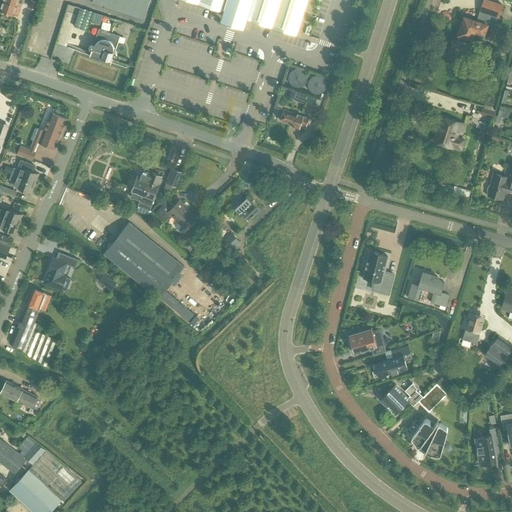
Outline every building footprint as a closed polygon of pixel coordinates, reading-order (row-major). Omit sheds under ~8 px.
[(3,0),(2,3),(0,9),(0,10),(14,15),(18,3),(19,0),(3,0)] [(29,7),(36,9),(38,2),(32,0),(29,7)] [(92,0),(92,2),(92,3),(143,19),(144,19),(149,0),(92,0)] [(223,12),(222,15),(228,17),(235,19),(240,21),(246,23),(247,19),(248,16),(297,32),(307,0),(195,0),(224,9),(223,11),(223,12)] [(483,0),(480,11),(477,21),(464,17),(458,35),(478,42),(481,33),(484,35),(487,25),(491,14),(499,17),(502,5),(485,0),(483,0)] [(70,3),(67,10),(78,14),(80,7),(70,3)] [(101,23),(104,14),(81,6),(75,25),(87,30),(91,19),(101,23)] [(92,50),(91,51),(91,52),(91,53),(90,55),(90,56),(91,56),(110,63),(111,63),(111,62),(112,60),(113,57),(114,57),(115,57),(116,57),(116,56),(117,56),(117,55),(117,54),(116,53),(115,52),(120,36),(99,29),(97,34),(97,35),(93,45),(92,44),(91,44),(91,45),(90,45),(90,46),(89,47),(89,48),(90,48),(90,49),(91,49),(92,50)] [(481,114),(492,117),(494,112),(483,108),(481,114)] [(309,119),(284,110),(280,120),(293,125),(293,126),(299,128),(301,124),(306,126),(309,119)] [(51,112),(39,143),(55,149),(67,119),(51,112)] [(462,132),(464,125),(440,117),(437,124),(439,125),(434,141),(453,148),(453,147),(461,150),(464,140),(456,137),(458,131),(462,132)] [(18,154),(33,159),(36,152),(21,146),(18,154)] [(14,168),(12,174),(35,183),(39,174),(33,171),(35,166),(21,160),(17,169),(14,168)] [(487,188),(487,191),(488,193),(488,195),(502,199),(504,193),(511,194),(511,163),(510,163),(506,177),(494,173),(490,185),(488,186),(487,188)] [(168,195),(175,187),(181,172),(172,168),(166,183),(162,192),(168,195)] [(140,201),(138,205),(136,212),(147,216),(152,211),(150,210),(153,201),(152,201),(160,182),(159,182),(162,176),(151,172),(151,173),(141,169),(138,176),(135,182),(133,183),(134,186),(132,190),(133,191),(131,197),(140,201)] [(35,183),(12,174),(10,179),(16,182),(14,187),(31,193),(35,183)] [(1,185),(0,186),(0,193),(14,198),(17,191),(1,185)] [(469,196),(471,190),(460,187),(458,193),(469,196)] [(234,208),(238,213),(233,217),(241,226),(248,219),(252,216),(259,209),(247,196),(234,208)] [(171,215),(184,228),(195,216),(179,200),(174,206),(168,200),(155,213),(164,222),(171,215)] [(220,211),(217,204),(212,206),(215,213),(220,211)] [(0,216),(19,224),(23,214),(8,208),(6,213),(4,213),(5,211),(0,209),(0,216)] [(19,224),(0,216),(0,223),(0,222),(2,223),(0,228),(15,234),(19,224)] [(104,253),(159,297),(184,266),(129,222),(104,253)] [(224,240),(232,249),(240,242),(232,233),(224,240)] [(0,234),(0,243),(6,246),(9,238),(0,234)] [(0,243),(0,256),(6,258),(10,247),(0,243)] [(367,260),(365,269),(366,269),(364,277),(375,280),(373,285),(380,287),(378,291),(389,294),(394,274),(383,272),(387,256),(371,251),(368,261),(367,260)] [(45,283),(60,288),(64,276),(61,275),(66,264),(74,267),(77,261),(62,255),(60,261),(54,258),(45,283)] [(408,297),(417,301),(421,287),(434,291),(434,292),(431,302),(446,307),(449,295),(441,293),(444,282),(436,280),(437,277),(423,272),(419,286),(412,284),(408,297)] [(99,280),(106,285),(111,279),(104,274),(99,280)] [(31,330),(34,323),(46,293),(33,288),(12,344),(24,348),(31,330)] [(502,309),(511,311),(511,295),(506,294),(502,309)] [(484,316),(479,315),(478,314),(477,313),(474,312),(472,313),(471,312),(468,322),(466,321),(464,328),(466,329),(463,339),(476,343),(484,316)] [(348,334),(352,346),(354,353),(371,348),(373,355),(386,351),(380,330),(373,332),(371,327),(348,334)] [(58,340),(34,331),(31,330),(24,348),(23,351),(47,368),(58,340)] [(484,355),(499,366),(511,348),(511,346),(499,336),(484,355)] [(393,357),(392,357),(379,361),(384,376),(407,369),(405,360),(412,358),(408,345),(391,350),(393,357)] [(0,393),(17,401),(30,408),(29,411),(31,412),(33,409),(31,408),(37,397),(23,389),(6,380),(0,393)] [(412,383),(405,391),(410,396),(408,397),(395,384),(380,399),(395,415),(408,401),(413,406),(418,401),(423,397),(418,391),(417,391),(416,390),(418,388),(412,383)] [(418,401),(429,412),(447,394),(437,383),(423,397),(418,401)] [(507,429),(510,446),(511,445),(511,413),(500,415),(503,430),(507,429)] [(433,455),(435,456),(438,456),(439,456),(440,456),(440,455),(441,455),(441,454),(448,430),(448,429),(447,428),(447,427),(441,424),(440,424),(439,424),(438,424),(438,425),(437,425),(435,424),(431,422),(431,421),(428,419),(427,419),(426,419),(425,419),(424,420),(412,438),(412,439),(412,440),(412,441),(417,446),(417,447),(418,447),(419,447),(420,447),(421,446),(426,450),(425,452),(431,455),(433,455)] [(476,438),(480,463),(480,464),(495,461),(493,449),(500,448),(496,428),(489,429),(490,435),(476,438)] [(34,464),(29,469),(62,500),(63,501),(81,482),(47,450),(46,450),(28,436),(19,448),(22,450),(19,454),(26,459),(28,459),(34,464)] [(0,439),(0,450),(21,466),(26,459),(19,454),(0,439)] [(21,466),(0,450),(0,461),(15,473),(21,466)] [(56,511),(65,503),(63,501),(62,500),(29,469),(10,490),(33,511),(50,511),(51,511),(56,511)]
